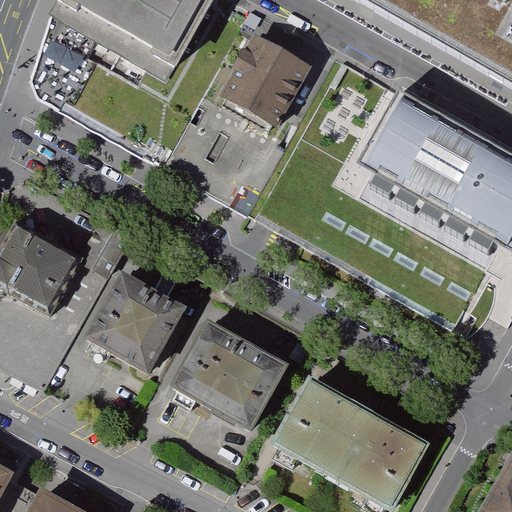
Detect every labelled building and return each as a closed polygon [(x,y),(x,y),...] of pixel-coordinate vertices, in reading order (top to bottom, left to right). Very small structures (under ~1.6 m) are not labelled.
[(223,0),(52,0),(48,9),(56,14),(51,23),(169,89),(174,80),(177,82),(223,0)] [(511,0),(355,0),(511,85),(511,0)] [(314,73),(255,40),(247,56),(245,55),(233,76),(235,77),(221,102),(227,105),(224,110),(270,136),(273,131),(279,135),(314,73)] [(487,275),(500,252),(361,175),(403,99),(336,62),(289,146),(270,136),(224,110),(205,100),(164,174),(472,345),(476,337),(482,326),(492,308),(500,295),(505,285),(487,275)] [(511,258),(511,159),(403,99),(361,175),(500,252),(511,258)] [(131,243),(101,226),(79,265),(82,267),(65,298),(48,327),(0,300),(0,374),(44,396),(131,243)] [(79,265),(15,229),(0,254),(0,258),(65,298),(82,267),(79,265)] [(0,300),(48,327),(65,298),(0,258),(0,300)] [(160,296),(122,274),(84,342),(151,379),(188,311),(160,296)] [(288,369),(208,324),(172,389),(252,434),(288,369)] [(425,449),(313,387),(280,447),(392,509),(425,449)] [(511,511),(511,453),(478,511),(511,511)] [(0,500),(10,483),(0,477),(0,500)] [(64,511),(44,501),(38,511),(64,511)]
